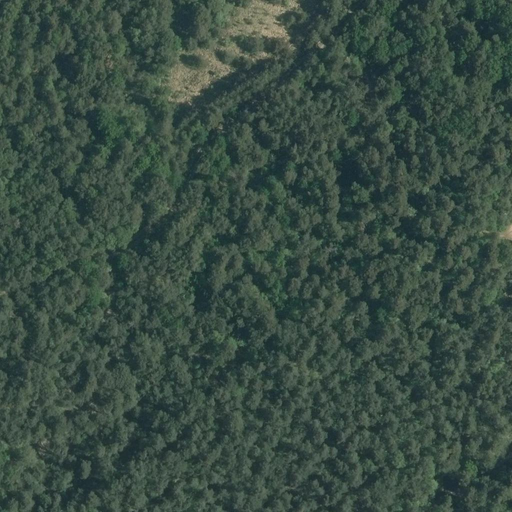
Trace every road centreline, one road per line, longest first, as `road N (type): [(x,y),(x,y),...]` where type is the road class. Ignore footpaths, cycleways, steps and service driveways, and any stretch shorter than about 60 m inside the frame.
road 1 (track): [(116,255),(170,214),(210,145),(370,0)]
road 2 (track): [(7,511),(101,339),(116,255)]
road 3 (track): [(0,298),(116,255)]
